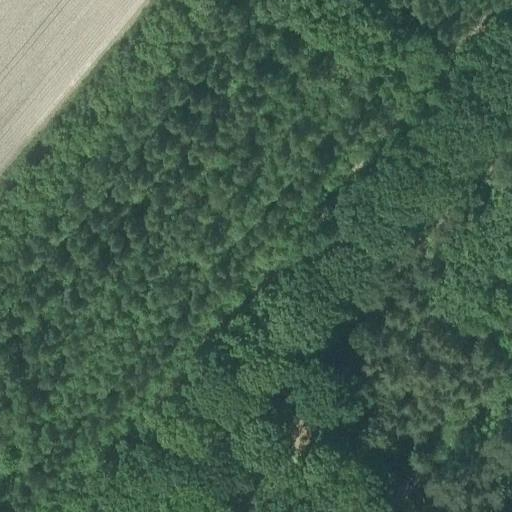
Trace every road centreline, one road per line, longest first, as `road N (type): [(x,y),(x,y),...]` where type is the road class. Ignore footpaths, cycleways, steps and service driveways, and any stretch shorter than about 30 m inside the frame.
road 1 (track): [(511,71),(245,365)]
road 2 (unknown): [(268,379),(511,102)]
road 3 (track): [(476,511),(268,379)]
road 4 (track): [(245,365),(116,511)]
road 5 (track): [(403,0),(500,85)]
